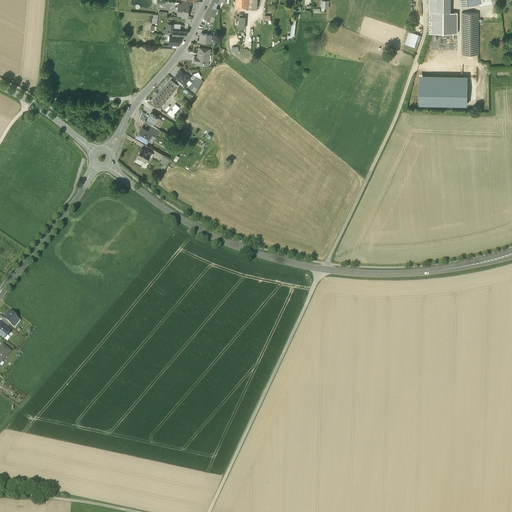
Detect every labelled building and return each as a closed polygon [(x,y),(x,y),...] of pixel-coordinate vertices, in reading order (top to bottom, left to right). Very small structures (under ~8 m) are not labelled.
[(235,0),(235,6),(235,8),(256,8),(256,0),(235,0)] [(450,0),(428,0),(429,12),(450,12),(450,0)] [(182,4),(178,4),(178,9),(177,10),(177,12),(178,13),(177,14),(182,14),(188,15),(189,5),(182,4)] [(215,8),(210,5),(203,17),(208,20),(209,20),(215,8)] [(450,12),(429,12),(429,33),(457,33),(457,12),(450,12)] [(478,13),(462,12),(462,55),(478,55),(478,13)] [(245,28),(246,17),(243,17),(244,14),(240,14),(240,15),(237,15),(237,20),(239,20),(238,28),(245,28)] [(209,20),(208,20),(203,30),(210,31),(214,22),(212,22),(209,20)] [(418,35),(409,31),(404,44),(414,48),(418,35)] [(202,33),(201,33),(201,37),(200,37),(199,41),(206,42),(206,40),(211,41),(212,35),(202,33)] [(182,35),(170,34),(170,35),(169,35),(169,36),(170,36),(169,40),(170,43),(179,44),(179,42),(180,40),(181,38),(182,37),(182,35)] [(210,49),(202,48),(199,48),(197,56),(194,56),(193,61),(199,62),(199,64),(204,65),(204,62),(208,62),(210,49)] [(185,75),(179,71),(175,76),(177,78),(184,84),(190,77),(186,74),(185,75)] [(467,76),(419,75),(418,104),(466,105),(467,76)] [(184,84),(177,78),(175,81),(182,87),(184,84)] [(178,87),(171,81),(165,88),(172,94),(178,87)] [(172,94),(165,88),(159,95),(166,101),(172,94)] [(159,95),(153,102),(160,108),(166,101),(159,95)] [(162,121),(152,114),(148,120),(158,127),(162,121)] [(158,131),(152,126),(148,132),(152,133),(151,135),(154,137),(158,131)] [(148,132),(142,128),(140,131),(139,133),(138,133),(136,137),(143,140),(143,142),(144,142),(145,142),(146,143),(151,135),(152,133),(148,132)] [(146,151),(141,149),(134,161),(141,166),(144,161),(145,163),(146,161),(151,153),(147,150),(146,151)] [(170,160),(164,156),(160,162),(164,164),(167,166),(170,160)] [(19,319),(9,311),(4,318),(10,323),(14,326),(19,319)] [(10,323),(4,318),(3,318),(1,320),(8,326),(10,323)] [(6,328),(1,324),(0,325),(0,334),(4,338),(10,331),(6,328)] [(11,350),(3,344),(0,347),(0,363),(5,357),(11,350)]
